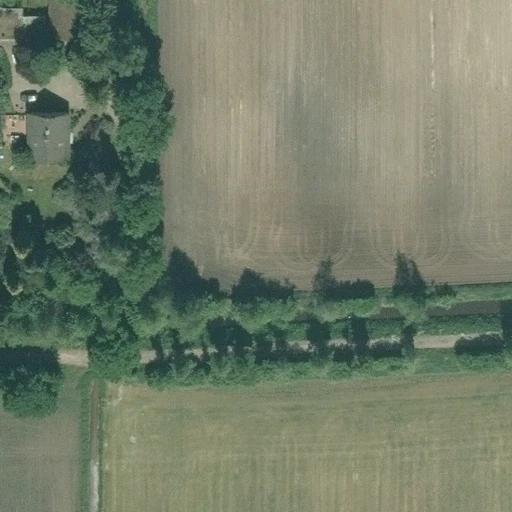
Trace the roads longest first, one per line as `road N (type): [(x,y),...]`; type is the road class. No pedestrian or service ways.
road 1 (track): [(113,360),(511,338)]
road 2 (track): [(113,360),(108,98),(43,81)]
